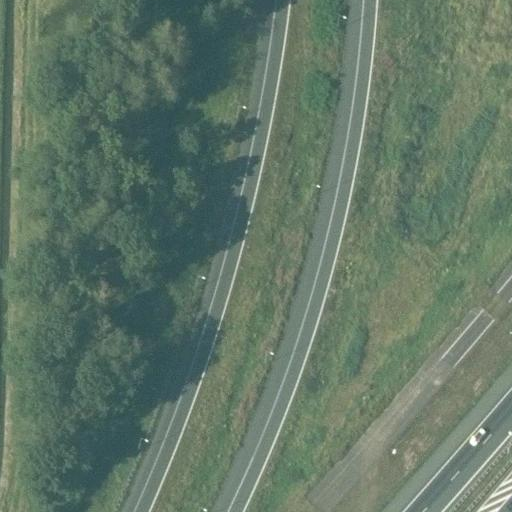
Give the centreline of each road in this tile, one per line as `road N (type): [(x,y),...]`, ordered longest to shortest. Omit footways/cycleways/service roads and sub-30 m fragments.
road 1 (motorway): [(281,0),(252,183),(217,313),(141,511)]
road 2 (motorway): [(366,0),(349,163),(323,281),(234,511)]
road 3 (motorway): [(511,414),(424,511)]
